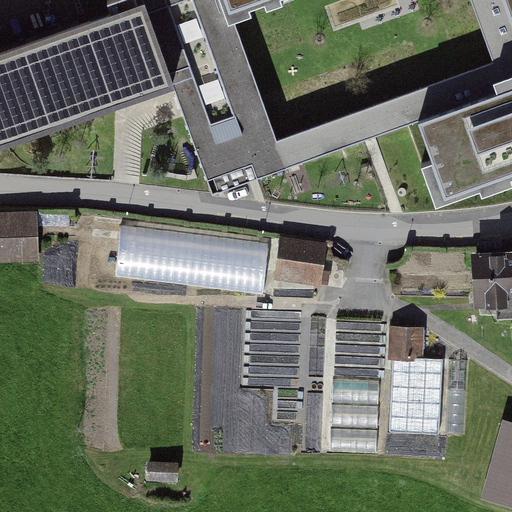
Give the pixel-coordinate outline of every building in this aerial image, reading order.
[(136,0),(120,0),(0,41),(0,147),(168,88),(136,0)] [(245,185),(287,171),(278,146),(233,16),(225,18),(218,0),(136,0),(168,88),(174,106),(207,198),(245,185)] [(233,16),(277,0),(218,0),(225,18),(233,16)] [(278,146),(287,171),(417,123),(511,88),(511,31),(500,0),(471,0),(496,67),(278,146)] [(511,0),(500,0),(511,31),(511,30),(511,0)] [(511,88),(417,123),(432,165),(424,168),(439,210),(511,183),(511,88)] [(33,217),(0,217),(0,263),(35,263),(33,217)] [(263,292),(270,240),(121,222),(115,274),(263,292)] [(272,245),(268,283),(313,288),(317,250),(272,245)] [(511,255),(476,257),(478,308),(505,307),(505,298),(511,297),(511,255)] [(421,324),(388,323),(387,353),(419,354),(421,324)] [(511,502),(511,423),(498,420),(480,496),(511,502)] [(171,459),(145,461),(146,480),(172,479),(171,459)]
